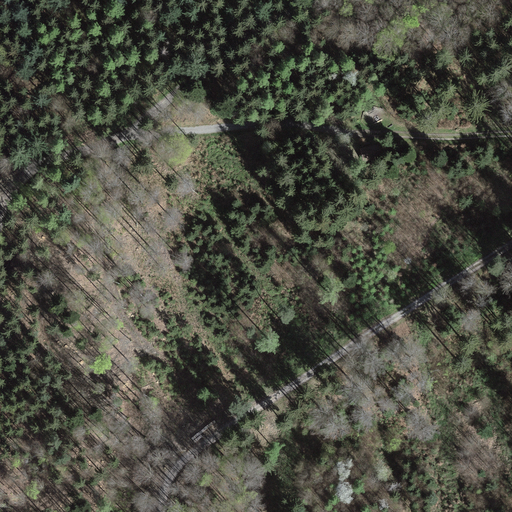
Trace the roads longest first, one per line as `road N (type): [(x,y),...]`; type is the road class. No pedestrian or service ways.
road 1 (track): [(511,242),(187,454),(172,470),(161,511)]
road 2 (track): [(0,223),(10,190),(36,163),(123,133),(250,30),(325,0)]
road 3 (track): [(123,133),(284,122),(359,134),(511,131)]
